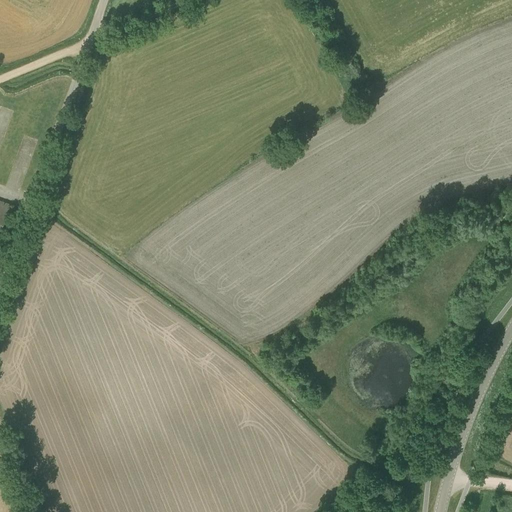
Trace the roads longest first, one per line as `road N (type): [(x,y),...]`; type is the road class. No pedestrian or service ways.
road 1 (unclassified): [(0,295),(104,0)]
road 2 (track): [(0,82),(185,0)]
road 3 (tertiary): [(439,511),(459,441),(511,329)]
